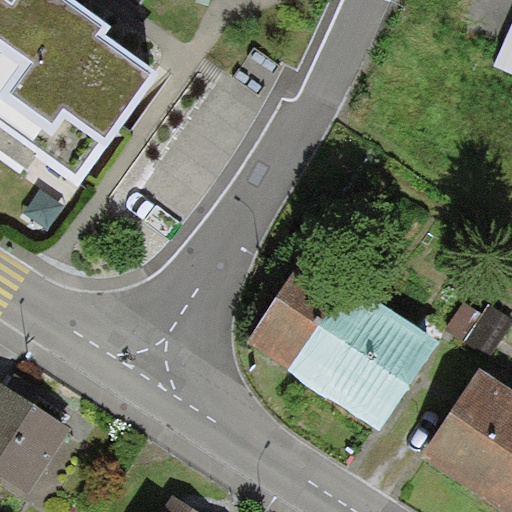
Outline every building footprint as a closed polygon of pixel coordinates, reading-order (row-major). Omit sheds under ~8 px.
[(0,0),(0,128),(81,186),(161,76),(107,38),(112,29),(72,0),(0,0)] [(311,386),(371,298),(307,254),(247,343),(311,386)] [(371,298),(311,386),(378,432),(438,343),(371,298)] [(465,301),(446,329),(464,341),(483,314),(465,301)] [(511,318),(490,304),(483,314),(464,341),(489,358),(511,323),(511,318)] [(487,500),(511,462),(511,389),(481,369),(422,457),(487,500)] [(72,432),(0,385),(0,478),(29,498),(72,432)] [(511,511),(511,462),(487,500),(505,511),(511,511)] [(196,511),(173,497),(162,511),(196,511)]
